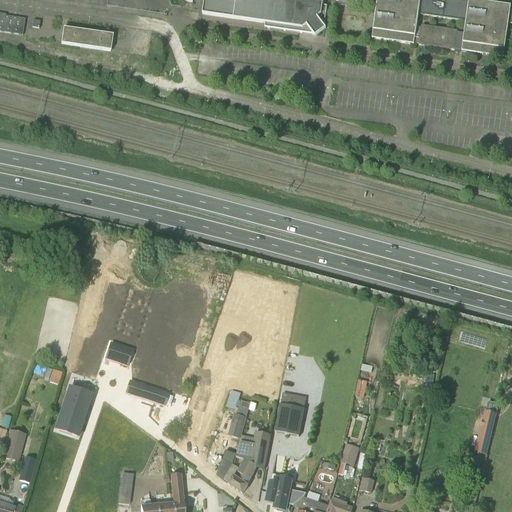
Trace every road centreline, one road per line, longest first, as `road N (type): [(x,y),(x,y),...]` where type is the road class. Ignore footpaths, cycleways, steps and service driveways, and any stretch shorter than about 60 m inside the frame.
road 1 (motorway): [(0,180),(270,241),(511,308)]
road 2 (motorway): [(511,278),(271,212),(0,153)]
road 3 (unclassified): [(256,511),(104,392),(61,511)]
